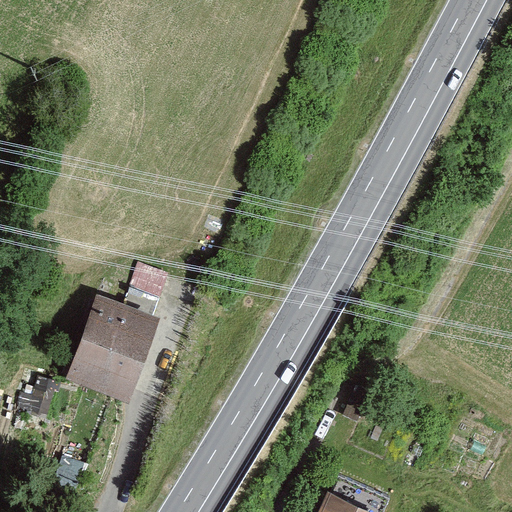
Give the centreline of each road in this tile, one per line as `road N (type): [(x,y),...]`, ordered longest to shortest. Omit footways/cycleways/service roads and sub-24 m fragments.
road 1 (primary): [(477,0),(188,511)]
road 2 (unknown): [(113,511),(173,322)]
